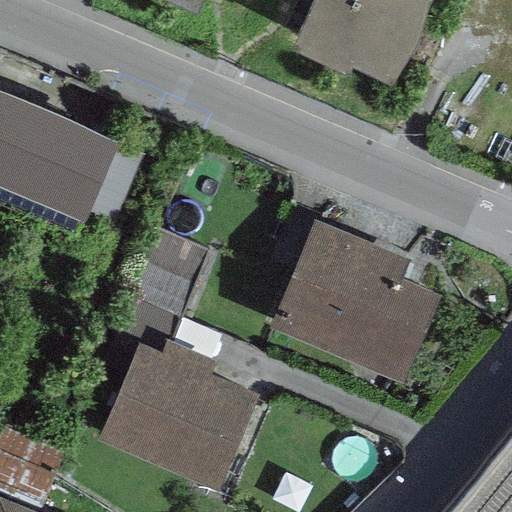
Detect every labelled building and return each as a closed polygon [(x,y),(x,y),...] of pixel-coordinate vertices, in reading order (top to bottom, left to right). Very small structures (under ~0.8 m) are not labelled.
[(203,0),(178,0),(199,10),(203,0)] [(440,0),(318,0),(296,46),(395,93),(440,0)] [(118,134),(0,86),(0,179),(84,214),(118,134)] [(446,269),(313,220),(272,328),(405,378),(446,269)] [(138,306),(185,320),(205,251),(157,238),(138,306)] [(257,392),(138,341),(98,432),(217,483),(257,392)] [(46,511),(1,492),(0,494),(0,511),(46,511)]
